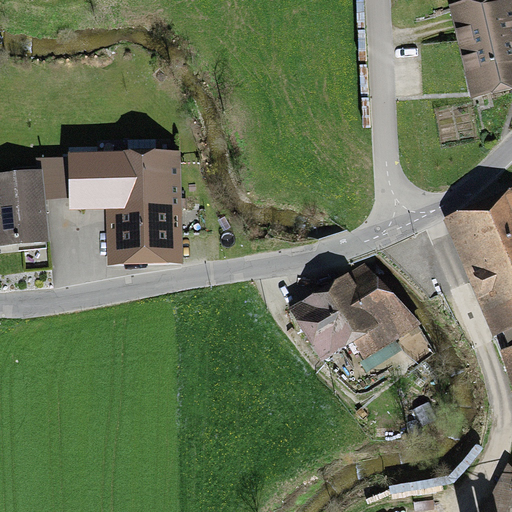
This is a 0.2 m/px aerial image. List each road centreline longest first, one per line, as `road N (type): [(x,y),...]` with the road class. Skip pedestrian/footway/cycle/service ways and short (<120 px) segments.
road 1 (unclassified): [(402,227),(321,258),(0,305)]
road 2 (residential): [(402,227),(384,142),(377,0)]
road 3 (unclassified): [(511,146),(452,201),(402,227)]
